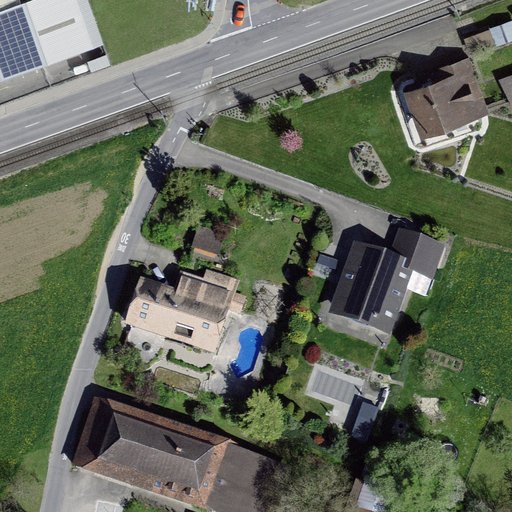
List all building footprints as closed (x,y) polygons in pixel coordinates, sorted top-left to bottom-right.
[(67,0),(27,0),(21,2),(19,0),(0,0),(0,48),(10,76),(86,49),(67,0)] [(475,74),(469,58),(444,67),(448,78),(410,91),(424,132),(480,112),(467,77),(475,74)] [(511,77),(501,81),(511,102),(511,77)] [(218,253),(223,236),(199,229),(194,246),(218,253)] [(390,265),(356,253),(336,309),(388,328),(410,265),(430,272),(439,246),(402,233),(390,265)] [(172,297),(144,288),(132,322),(211,348),(224,308),(238,313),(243,298),(229,293),(228,296),(178,280),(172,297)] [(94,409),(78,456),(198,497),(195,505),(214,511),(269,511),(284,470),(237,454),(238,449),(220,443),(216,452),(94,409)]
